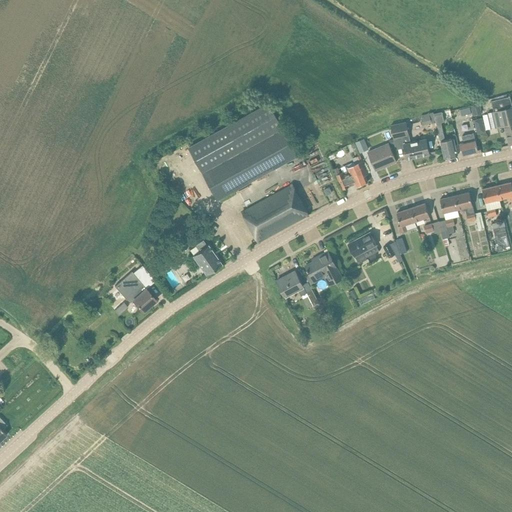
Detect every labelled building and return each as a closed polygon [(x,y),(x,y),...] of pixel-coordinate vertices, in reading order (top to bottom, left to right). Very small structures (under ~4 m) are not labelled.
[(511,104),(510,96),(491,101),(494,113),(495,118),(498,127),(504,126),(510,146),(511,144),(511,104)] [(269,103),(189,147),(203,173),(283,129),(269,103)] [(475,122),(477,133),(486,131),(483,120),(475,122)] [(406,122),(390,125),(395,144),(398,143),(404,142),(403,139),(410,137),(406,122)] [(441,123),(436,124),(445,158),(458,155),(454,138),(445,140),(441,123)] [(283,129),(203,173),(219,200),(299,156),(283,129)] [(464,144),(461,144),(463,154),(478,151),(474,134),(462,136),(464,144)] [(404,144),(407,159),(430,154),(427,139),(404,144)] [(389,143),(368,152),(376,171),(396,162),(389,143)] [(338,167),(334,169),(337,175),(339,180),(343,190),(355,184),(356,187),(368,182),(366,176),(368,175),(364,166),(362,161),(360,156),(356,157),(357,161),(345,166),(347,171),(341,173),(338,168),(338,167)] [(511,183),(511,182),(497,186),(500,200),(511,197),(511,200),(511,183)] [(242,213),(254,234),(259,243),(309,215),(292,185),(284,190),(242,213)] [(482,189),(485,203),(487,211),(502,207),(500,200),(497,186),(482,189)] [(469,192),(455,196),(458,210),(466,208),(469,222),(476,221),(475,214),(473,206),(469,192)] [(455,196),(440,199),(444,214),(452,212),(458,210),(455,196)] [(426,203),(411,208),(416,222),(430,218),(429,213),(426,203)] [(481,203),(474,203),(476,220),(483,219),(481,203)] [(397,213),(400,222),(401,226),(398,227),(400,234),(407,232),(405,225),(416,222),(411,208),(397,213)] [(488,211),(489,218),(497,216),(495,209),(488,211)] [(453,219),(446,221),(447,228),(448,229),(449,234),(455,233),(453,226),(456,226),(454,219),(453,219)] [(493,223),(494,229),(505,227),(506,226),(505,220),(493,223)] [(425,227),(427,233),(434,231),(432,224),(425,227)] [(505,227),(494,229),(496,237),(507,234),(505,227)] [(448,229),(441,231),(443,238),(448,237),(450,237),(449,234),(448,229)] [(349,244),(353,253),(355,257),(377,245),(370,232),(349,244)] [(496,237),(495,237),(498,252),(510,249),(507,234),(496,237)] [(193,256),(206,275),(222,265),(209,246),(207,247),(204,241),(196,246),(200,252),(193,256)] [(395,254),(390,245),(384,248),(390,257),(395,254)] [(317,260),(306,266),(310,275),(314,281),(315,283),(326,277),(331,285),(343,279),(337,268),(333,260),(328,251),(316,258),(317,260)] [(133,300),(136,304),(143,312),(156,300),(146,288),(155,281),(143,265),(133,273),(131,272),(115,286),(127,300),(128,299),(131,302),(133,300)] [(302,296),(307,293),(314,306),(320,303),(313,290),(309,283),(303,286),(300,280),(296,271),(277,281),(285,296),(298,289),(302,296)] [(360,295),(373,289),(372,285),(358,292),(360,295)] [(350,292),(354,299),(359,297),(355,289),(350,292)]
